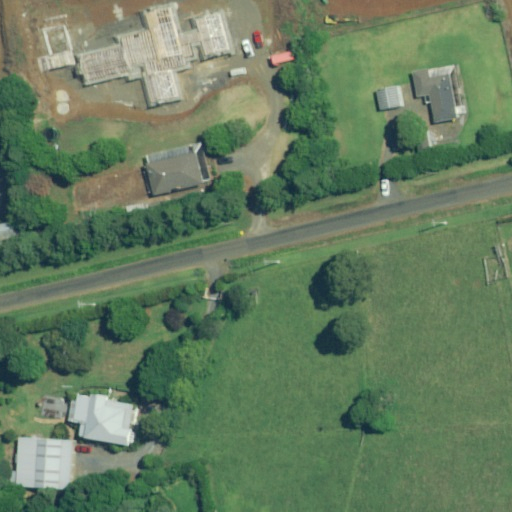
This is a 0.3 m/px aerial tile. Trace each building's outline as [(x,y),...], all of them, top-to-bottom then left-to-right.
[(420,97),(427,96),(429,104),(435,103),(438,123),(462,119),(461,115),(469,114),(461,66),(450,68),(433,71),(416,73),(420,97)] [(403,106),(399,88),(379,92),(383,110),(403,106)] [(206,141),(150,155),(153,164),(149,165),(157,197),(216,182),(209,153),(206,141)] [(30,234),(25,219),(0,226),(0,235),(2,242),(30,234)] [(117,397),(96,394),(95,398),(82,396),(81,403),(74,402),(71,421),(85,423),(83,437),(135,445),(138,429),(134,428),(138,405),(117,402),(117,397)] [(19,436),(17,471),(7,470),(6,486),(16,487),(72,490),(75,439),(19,436)]
